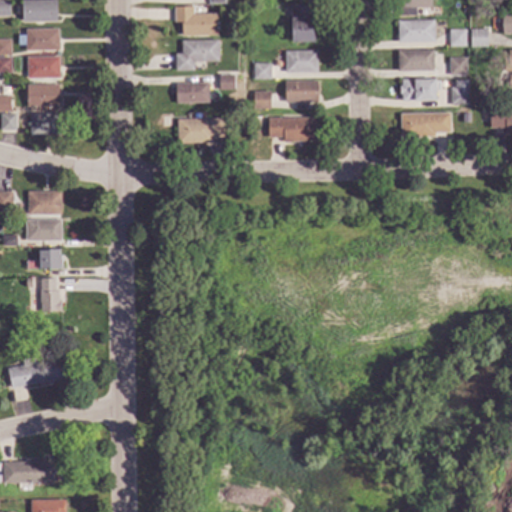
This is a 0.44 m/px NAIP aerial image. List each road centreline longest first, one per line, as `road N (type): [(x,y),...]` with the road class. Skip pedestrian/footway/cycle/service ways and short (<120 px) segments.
road 1 (residential): [(511,163),(121,174),(0,156)]
road 2 (residential): [(125,511),(117,0)]
road 3 (residential): [(360,172),(357,0)]
road 4 (residential): [(124,407),(0,434)]
